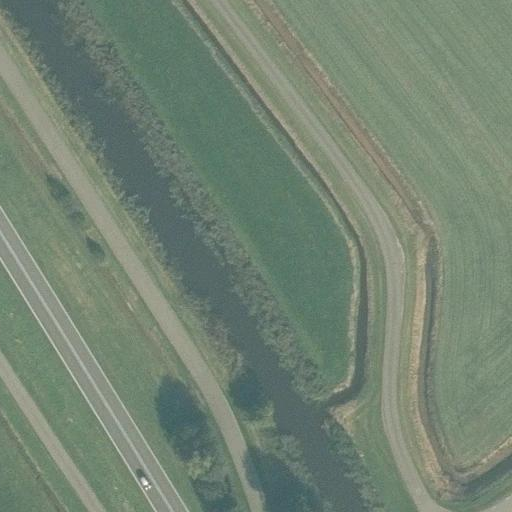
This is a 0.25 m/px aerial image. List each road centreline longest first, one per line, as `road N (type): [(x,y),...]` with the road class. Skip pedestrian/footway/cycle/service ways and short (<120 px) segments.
road 1 (unclassified): [(429,511),(388,413),(395,282),(386,235),(216,0)]
road 2 (unclassified): [(260,511),(212,395),(0,59)]
road 3 (trunk): [(170,511),(0,235)]
road 4 (unclassified): [(97,511),(0,363)]
